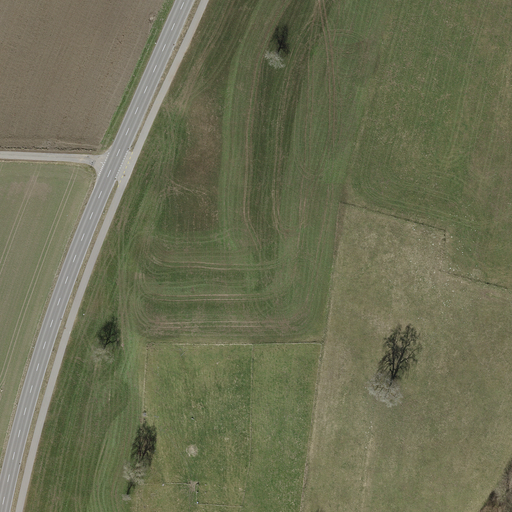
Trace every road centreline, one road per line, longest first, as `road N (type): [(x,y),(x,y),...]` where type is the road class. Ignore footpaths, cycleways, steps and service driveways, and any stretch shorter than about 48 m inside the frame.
road 1 (secondary): [(112,166),(61,294),(2,511)]
road 2 (secondary): [(184,0),(112,166)]
